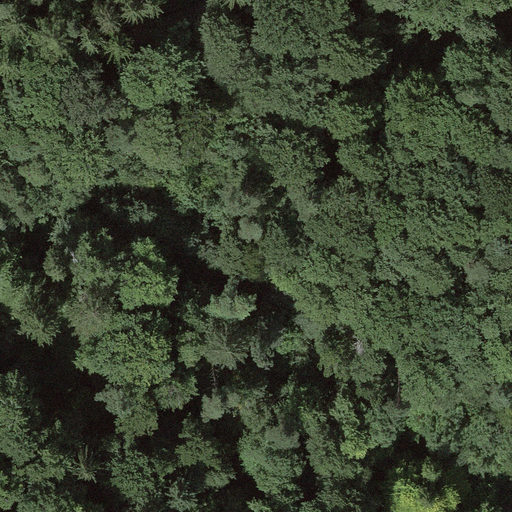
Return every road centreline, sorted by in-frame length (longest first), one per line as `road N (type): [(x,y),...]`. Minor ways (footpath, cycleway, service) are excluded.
road 1 (track): [(0,119),(373,305),(511,334)]
road 2 (track): [(212,0),(138,34),(47,57),(0,58)]
